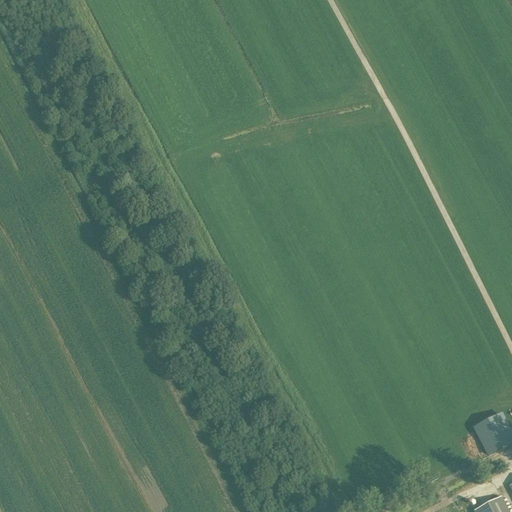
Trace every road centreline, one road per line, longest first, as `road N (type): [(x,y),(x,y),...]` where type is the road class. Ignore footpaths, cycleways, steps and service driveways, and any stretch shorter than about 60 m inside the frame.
road 1 (track): [(348,511),(78,0)]
road 2 (track): [(327,0),(511,350)]
road 3 (track): [(511,455),(384,511)]
